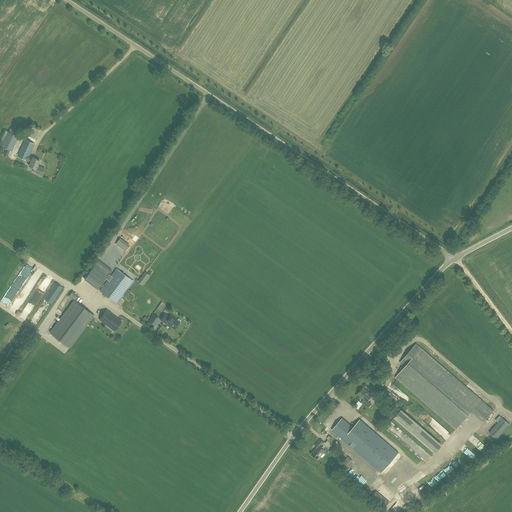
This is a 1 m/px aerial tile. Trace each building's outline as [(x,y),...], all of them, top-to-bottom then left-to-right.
[(12,151),(19,136),(13,133),(9,131),(8,131),(1,146),(6,148),(10,150),(12,151)] [(42,175),(45,168),(38,165),(40,161),(33,157),(32,159),(28,157),(34,143),(25,139),(17,156),(30,162),(29,166),(34,168),(33,171),(42,175)] [(116,244),(121,248),(124,243),(120,239),(116,244)] [(95,266),(95,265),(84,280),(98,290),(108,275),(95,266)] [(117,303),(134,281),(117,269),(112,276),(109,274),(107,278),(109,280),(101,291),(117,303)] [(94,315),(74,301),(50,333),(69,347),(94,315)] [(115,331),(122,321),(107,310),(99,319),(115,331)] [(154,325),(159,318),(154,314),(149,322),(154,325)] [(175,329),(180,321),(170,315),(169,317),(165,314),(161,320),(168,325),(168,324),(175,329)] [(484,421),(493,411),(416,344),(399,363),(404,367),(395,378),(455,430),(472,410),(484,421)] [(43,387),(49,392),(63,373),(57,368),(53,374),(49,371),(50,370),(46,367),(38,378),(42,381),(43,379),(47,382),(43,387)] [(369,407),(371,404),(367,400),(372,395),(363,388),(358,394),(364,399),(362,401),(369,407)] [(415,426),(400,412),(396,416),(411,430),(415,426)] [(377,426),(379,422),(369,415),(366,418),(377,426)] [(497,439),(510,424),(502,417),(502,418),(500,416),(496,420),(498,422),(489,432),(497,439)] [(353,428),(342,418),(332,430),(343,439),(353,428)] [(398,453),(360,419),(353,428),(343,439),(381,473),(398,453)] [(318,459),(325,450),(320,446),(324,442),(320,439),(315,446),(317,447),(311,454),(318,459)] [(342,473),(353,460),(348,456),(337,469),(342,473)] [(429,481),(433,488),(450,477),(446,470),(429,481)] [(391,501),(396,496),(383,485),(378,490),(391,501)] [(376,491),(371,497),(384,508),(389,502),(376,491)]
